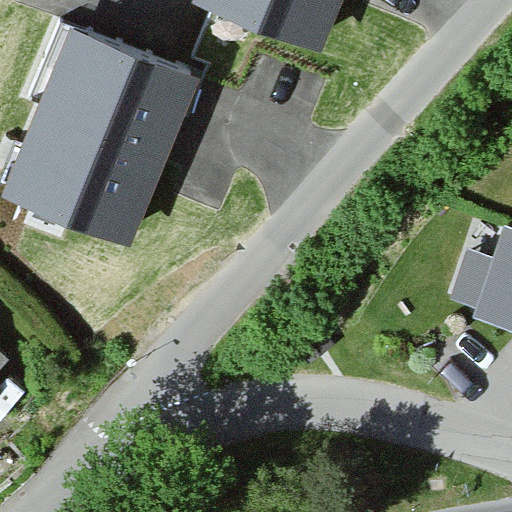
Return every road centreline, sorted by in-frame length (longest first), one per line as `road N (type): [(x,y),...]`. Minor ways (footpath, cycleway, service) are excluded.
road 1 (residential): [(116,453),(180,337),(483,0)]
road 2 (tertiary): [(511,443),(481,429),(293,396),(202,409),(116,453)]
